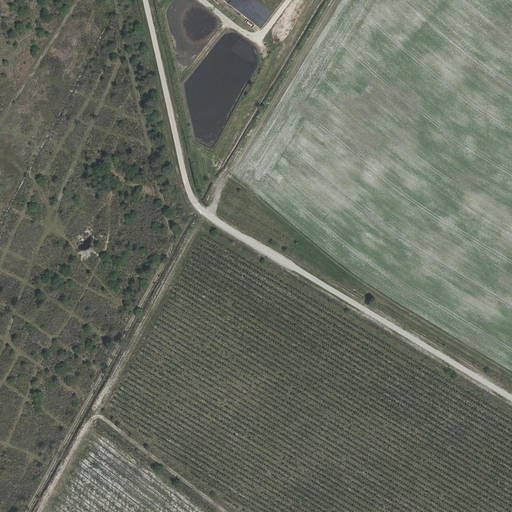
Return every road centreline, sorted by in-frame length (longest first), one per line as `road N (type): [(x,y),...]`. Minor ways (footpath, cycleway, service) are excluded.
road 1 (track): [(157,0),(201,210),(511,395)]
road 2 (track): [(27,511),(173,244),(117,0)]
road 3 (track): [(44,511),(203,211)]
road 4 (track): [(0,221),(118,2)]
road 5 (track): [(226,511),(97,413)]
road 6 (track): [(75,0),(0,121)]
